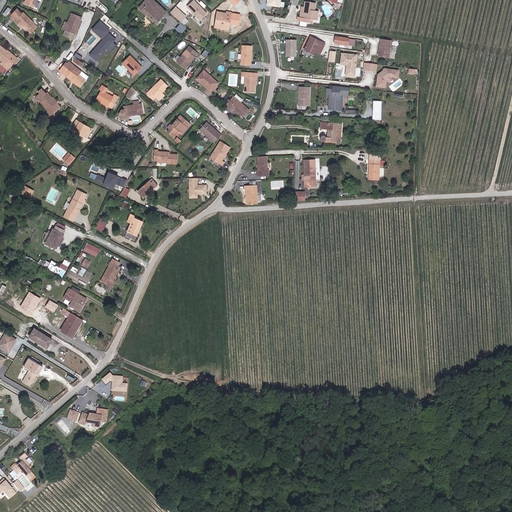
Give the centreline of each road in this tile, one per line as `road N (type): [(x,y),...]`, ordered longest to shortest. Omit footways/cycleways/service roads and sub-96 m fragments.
road 1 (residential): [(251,142),(214,207),(158,252),(95,372),(0,454)]
road 2 (residential): [(251,142),(190,93),(145,131),(118,128),(72,99),(0,26)]
road 3 (residential): [(255,0),(274,78),(251,142)]
